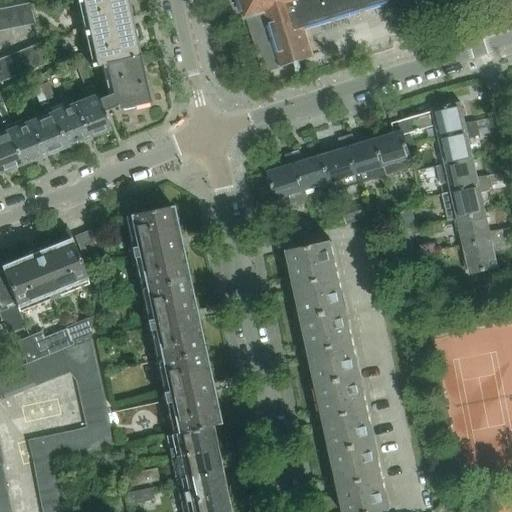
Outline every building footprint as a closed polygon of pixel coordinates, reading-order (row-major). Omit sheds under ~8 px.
[(28,0),(23,0),(17,1),(23,26),(35,24),(28,0)] [(79,0),(76,1),(91,68),(138,57),(125,0),(79,0)] [(240,0),(263,73),(314,57),(304,25),(384,0),(240,0)] [(11,28),(23,26),(17,1),(5,4),(11,28)] [(0,30),(11,28),(5,4),(0,4),(0,30)] [(28,49),(36,68),(46,64),(38,45),(28,49)] [(19,53),(27,72),(36,68),(28,49),(19,53)] [(9,57),(17,76),(27,72),(19,53),(9,57)] [(0,60),(0,62),(7,80),(17,76),(9,57),(0,60)] [(92,85),(102,113),(114,108),(115,111),(149,105),(138,57),(91,68),(86,69),(92,85)] [(91,84),(80,61),(74,64),(85,87),(91,84)] [(37,79),(64,146),(86,137),(72,104),(55,111),(53,108),(55,107),(52,102),(42,77),(37,79)] [(46,114),(29,121),(42,155),(64,146),(37,79),(30,82),(40,107),(42,111),(44,111),(46,114)] [(91,97),(72,104),(86,137),(109,128),(102,113),(92,85),(86,89),(88,94),(90,93),(91,97)] [(0,114),(19,164),(42,155),(29,121),(10,129),(9,126),(11,125),(8,120),(0,99),(0,114)] [(435,125),(438,138),(478,129),(476,122),(465,124),(461,104),(432,110),(432,112),(399,122),(404,135),(435,125)] [(1,133),(0,133),(0,171),(19,164),(0,114),(0,118),(1,122),(0,123),(0,129),(1,133)] [(414,168),(404,135),(399,122),(392,124),(394,135),(375,141),(386,177),(414,168)] [(438,138),(444,165),(473,159),(468,140),(480,137),(478,129),(438,138)] [(386,177),(375,141),(357,146),(352,135),(345,137),(359,185),(386,177)] [(340,151),(322,157),(330,183),(331,183),(334,192),(359,185),(345,137),(338,139),(340,151)] [(303,191),(330,183),(322,157),(303,162),(299,151),(292,153),(303,191)] [(277,199),(303,191),(292,153),(285,155),(288,167),(269,173),(277,199)] [(449,183),(451,192),(490,184),(489,177),(477,179),(473,159),(444,165),(445,166),(436,168),(440,185),(449,183)] [(457,219),(457,220),(485,214),(481,195),(492,191),(490,184),(451,192),(451,194),(442,196),(448,221),(457,219)] [(403,195),(393,197),(396,210),(406,207),(403,195)] [(369,218),(365,205),(342,213),(346,225),(369,218)] [(125,217),(140,289),(187,279),(171,207),(125,217)] [(490,232),(485,214),(457,220),(463,247),(503,239),(501,231),(490,232)] [(86,232),(87,235),(95,254),(96,256),(108,252),(98,227),(86,232)] [(95,254),(87,235),(86,232),(74,237),(83,261),(96,256),(95,254)] [(87,284),(69,239),(0,266),(0,268),(18,312),(87,284)] [(505,245),(503,239),(463,247),(470,275),(498,268),(493,249),(505,245)] [(305,318),(348,309),(334,241),(290,251),(296,278),(293,279),(296,293),(299,292),(305,318)] [(0,318),(7,335),(25,328),(18,312),(0,268),(0,318)] [(140,289),(155,362),(204,351),(187,279),(140,289)] [(363,377),(348,309),(305,318),(311,344),(307,345),(310,359),(315,359),(320,386),(363,377)] [(90,334),(92,318),(65,328),(71,342),(90,334)] [(41,332),(29,336),(37,359),(71,346),(65,330),(43,338),(41,332)] [(25,364),(37,359),(29,336),(16,341),(25,364)] [(90,339),(59,352),(68,374),(75,382),(98,377),(90,339)] [(155,362),(170,435),(211,425),(220,423),(204,351),(155,362)] [(57,378),(68,374),(59,352),(48,356),(57,378)] [(57,378),(48,356),(36,360),(45,383),(57,378)] [(34,387),(45,383),(36,360),(25,365),(34,387)] [(23,391),(34,387),(25,365),(14,369),(23,391)] [(12,396),(23,391),(14,369),(3,374),(12,396)] [(3,374),(0,374),(0,399),(0,400),(12,396),(3,374)] [(101,389),(98,377),(75,382),(77,394),(101,389)] [(335,453),(377,444),(363,377),(320,386),(326,413),(322,414),(325,427),(330,426),(335,453)] [(77,394),(80,405),(103,400),(101,389),(77,394)] [(106,412),(103,400),(80,405),(82,417),(106,412)] [(85,428),(90,452),(113,447),(108,423),(106,412),(82,417),(85,428)] [(220,469),(211,425),(170,435),(180,478),(220,469)] [(85,428),(73,431),(79,454),(82,453),(90,452),(85,428)] [(67,457),(79,454),(73,431),(62,433),(67,457)] [(62,433),(50,436),(56,459),(67,457),(62,433)] [(44,461),(55,459),(56,459),(50,436),(38,438),(44,461)] [(27,441),(32,463),(44,461),(38,438),(27,441)] [(345,491),(349,511),(378,511),(391,509),(377,444),(335,453),(341,479),(337,480),(340,492),(345,491)] [(55,459),(44,461),(32,463),(34,474),(57,470),(55,459)] [(159,481),(156,468),(118,476),(121,489),(159,481)] [(180,478),(186,511),(229,511),(220,469),(180,478)] [(36,485),(59,480),(57,470),(34,474),(36,485)] [(61,491),(59,480),(36,485),(38,495),(61,491)] [(153,501),(151,489),(123,495),(125,507),(153,501)] [(63,502),(61,491),(38,495),(40,506),(63,502)] [(0,497),(0,508),(9,507),(7,496),(0,497)] [(64,511),(63,502),(40,506),(41,511),(64,511)]
